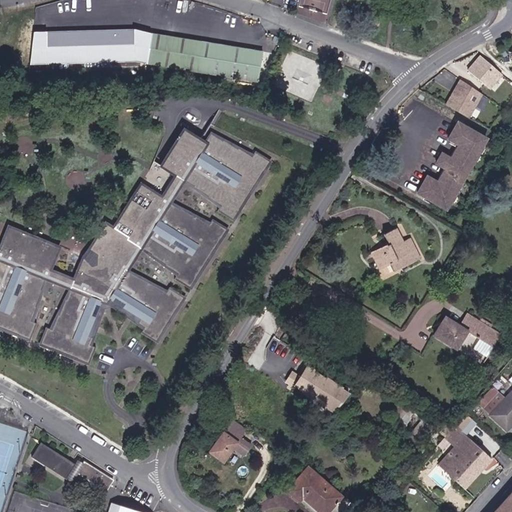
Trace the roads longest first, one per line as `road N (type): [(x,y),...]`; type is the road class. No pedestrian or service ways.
road 1 (secondary): [(418,72),(351,153),(178,442),(175,491)]
road 2 (residential): [(175,491),(0,391)]
road 3 (unclassified): [(233,0),(418,72)]
